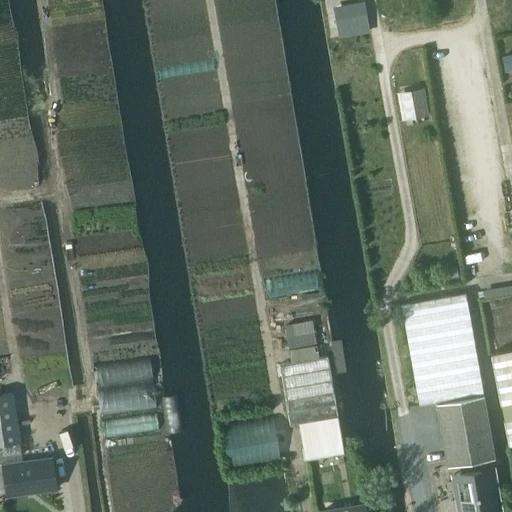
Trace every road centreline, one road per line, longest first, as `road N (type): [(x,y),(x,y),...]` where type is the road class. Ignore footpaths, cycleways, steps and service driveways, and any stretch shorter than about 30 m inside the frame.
road 1 (track): [(42,0),(56,92),(47,119),(92,402),(23,412),(0,263)]
road 2 (track): [(382,326),(410,237),(370,0)]
road 3 (track): [(261,309),(207,0)]
road 4 (track): [(511,183),(477,0)]
